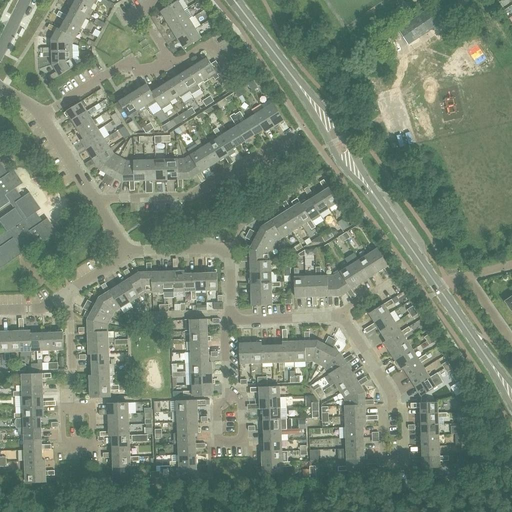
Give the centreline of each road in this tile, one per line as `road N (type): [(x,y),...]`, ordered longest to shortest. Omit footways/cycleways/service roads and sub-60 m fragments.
road 1 (secondary): [(438,289),(330,125),(233,0)]
road 2 (residential): [(96,203),(195,193),(291,132)]
road 3 (residential): [(126,253),(224,249),(231,319)]
road 4 (residential): [(41,115),(130,59),(141,74),(172,63)]
road 5 (residential): [(392,407),(403,409),(403,463),(383,462),(383,408)]
road 6 (secondary): [(511,395),(438,289)]
road 7 (residential): [(72,404),(91,405),(90,445),(64,444),(64,404)]
road 8 (residential): [(230,395),(241,396),(242,439),(218,440),(217,410),(227,398)]
